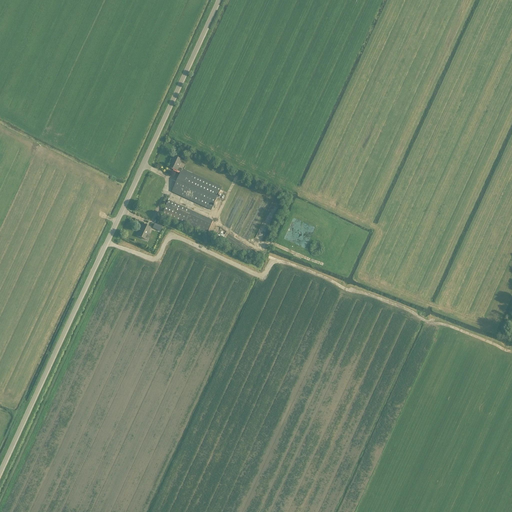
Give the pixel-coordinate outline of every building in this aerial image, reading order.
[(174,157),(170,168),(181,173),(172,192),(212,210),(222,188),(183,170),(179,168),(182,161),(174,157)] [(169,201),(162,215),(185,226),(186,223),(208,234),(213,221),(169,201)] [(280,204),(274,201),(271,206),(277,209),(280,204)] [(155,224),(152,229),(160,232),(162,227),(155,224)] [(143,225),(138,237),(145,240),(150,229),(143,225)] [(309,249),(309,250),(309,251),(309,252),(310,252),(310,253),(310,254),(311,254),(311,255),(312,255),(313,256),(314,257),(315,257),(316,257),(317,257),(318,257),(319,257),(320,256),(321,256),(322,256),(322,255),(323,254),(324,253),(324,252),(325,251),(325,250),(325,249),(325,248),(324,247),(324,246),(323,245),(323,244),(322,244),(322,243),(321,243),(320,242),(319,242),(318,242),(317,241),(316,241),(315,242),(314,242),(313,242),(313,243),(312,243),(311,244),(310,245),(310,246),(309,247),(309,248),(309,249)]
